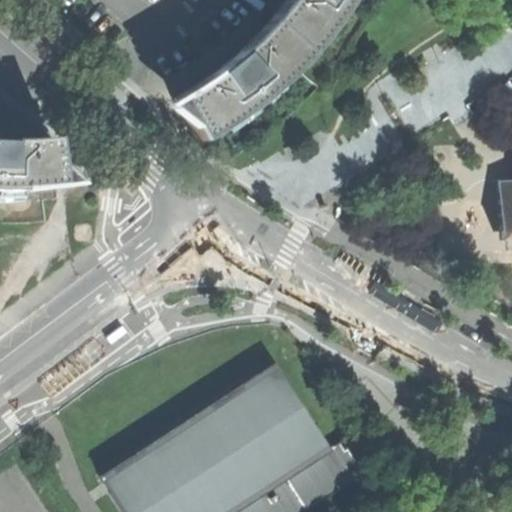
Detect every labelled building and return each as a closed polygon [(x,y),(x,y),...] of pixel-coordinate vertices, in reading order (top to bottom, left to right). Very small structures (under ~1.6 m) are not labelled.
[(194,86),(171,99),(195,143),(232,120),(265,94),(295,65),(317,40),(331,19),(344,0),(283,0),(267,23),(251,38),(232,56),(214,71),(194,86)] [(0,191),(30,191),(56,188),(50,139),(25,141),(0,142),(1,136),(0,136),(0,191)] [(511,241),(511,183),(495,184),(497,242),(511,241)] [(108,343),(113,350),(127,340),(130,337),(128,334),(125,331),(108,343)] [(325,449),(270,363),(98,475),(121,511),(303,511),(362,474),(345,448),(342,450),(337,442),(325,449)]
